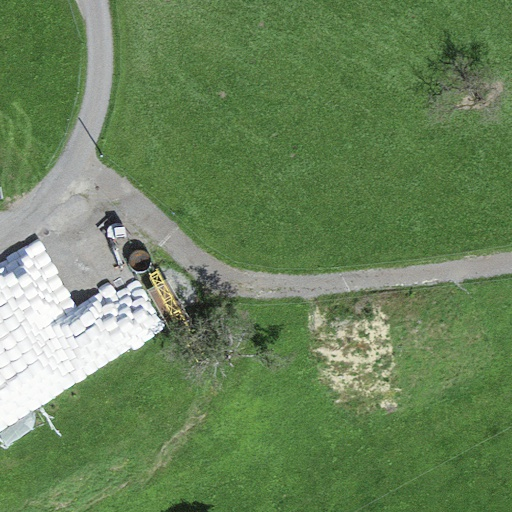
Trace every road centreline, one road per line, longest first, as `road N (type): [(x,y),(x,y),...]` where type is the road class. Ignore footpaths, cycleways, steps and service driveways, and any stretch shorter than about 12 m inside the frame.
road 1 (track): [(85,166),(204,273),(257,286),(511,258)]
road 2 (track): [(0,241),(85,166),(102,41),(99,0)]
